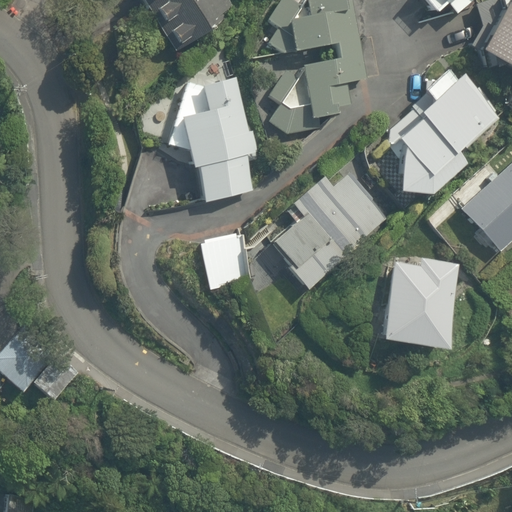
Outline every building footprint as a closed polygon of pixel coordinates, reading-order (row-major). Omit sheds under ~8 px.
[(146,0),(175,44),(226,11),(218,0),(146,0)] [(452,16),(468,0),(418,0),(430,12),(440,3),(452,16)] [(511,0),(509,0),(508,6),(500,5),(491,0),(489,0),(466,45),(511,69),(511,0)] [(359,77),(349,8),(348,3),(316,7),(317,13),(283,18),(287,51),(294,50),(296,64),(296,68),(267,72),(240,76),(244,107),(264,104),(268,97),(276,103),(263,128),(279,138),(306,134),(304,118),(335,113),(334,104),(345,102),(342,80),(359,77)] [(241,152),(248,151),(245,132),(238,133),(230,78),(202,72),(199,86),(181,83),(166,146),(180,144),(183,167),(194,166),(199,200),(247,193),(241,152)] [(451,72),(357,157),(391,193),(429,193),(460,164),(450,153),(490,117),(451,72)] [(511,158),(457,211),(495,251),(511,235),(511,158)] [(291,224),(269,241),(287,264),(284,266),(302,289),(336,262),(332,257),(380,218),(343,172),(326,186),(318,176),(289,199),(285,216),(291,224)] [(239,233),(195,241),(204,288),(248,279),(239,233)] [(414,259),(413,267),(396,265),(396,262),(387,261),(378,338),(442,346),(451,263),(414,259)] [(50,399),(70,376),(14,330),(0,346),(0,373),(19,389),(27,380),(50,399)]
